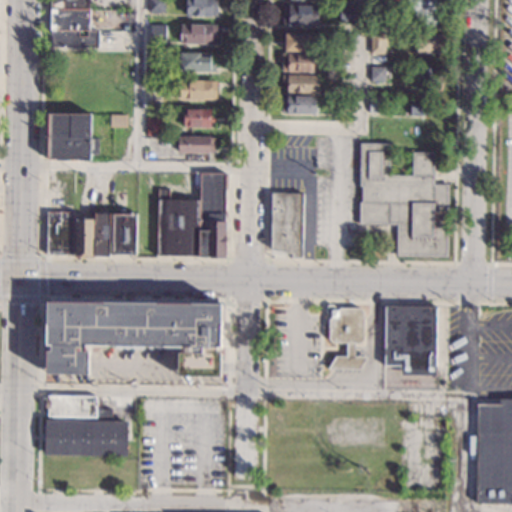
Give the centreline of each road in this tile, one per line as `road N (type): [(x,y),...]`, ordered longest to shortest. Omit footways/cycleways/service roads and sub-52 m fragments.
road 1 (residential): [(460,511),(474,284),(477,0)]
road 2 (tertiary): [(24,0),(14,511)]
road 3 (tertiary): [(0,278),(511,284)]
road 4 (residential): [(247,392),(252,0)]
road 5 (residential): [(144,506),(15,504)]
